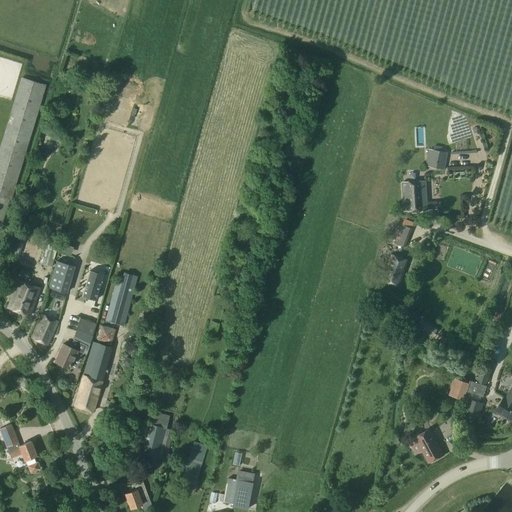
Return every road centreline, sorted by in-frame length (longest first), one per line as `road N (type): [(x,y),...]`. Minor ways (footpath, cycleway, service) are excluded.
road 1 (unclassified): [(96,511),(32,371),(0,330)]
road 2 (tertiary): [(405,511),(442,477),(511,458)]
